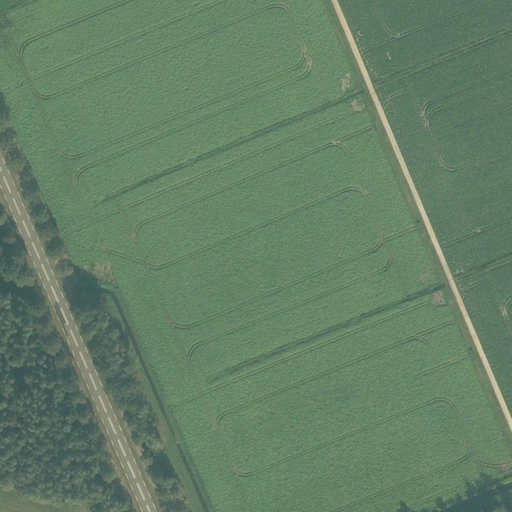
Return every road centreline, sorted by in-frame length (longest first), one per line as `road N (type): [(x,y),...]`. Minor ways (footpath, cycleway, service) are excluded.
road 1 (track): [(511,428),(333,0)]
road 2 (primary): [(153,511),(0,161)]
